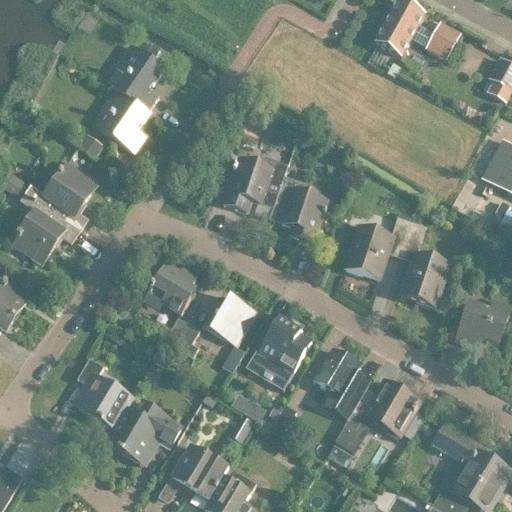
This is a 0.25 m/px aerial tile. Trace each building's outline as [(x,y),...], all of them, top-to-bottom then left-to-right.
[(459,36),(439,24),(433,35),(417,26),(423,15),(397,1),(373,42),(400,57),(410,39),(425,48),(425,49),(445,60),(459,36)] [(475,46),(468,42),(463,52),(470,56),(475,46)] [(155,58),(159,51),(152,46),(148,53),(155,58)] [(114,94),(143,113),(146,115),(157,99),(148,93),(163,71),(129,48),(114,70),(125,78),(114,94)] [(491,82),(485,94),(505,105),(511,94),(511,91),(511,67),(497,59),(486,80),(491,82)] [(143,113),(114,94),(112,92),(98,112),(108,119),(99,133),(132,156),(144,139),(131,130),(143,113)] [(293,135),(290,144),(295,146),(298,137),(293,135)] [(102,149),(86,137),(78,149),(94,160),(102,149)] [(511,197),(511,147),(501,142),(480,180),(511,197)] [(233,173),(222,207),(246,215),(250,203),(272,211),(283,179),(287,168),(263,160),(260,167),(238,159),(235,169),(233,168),(232,172),(233,173)] [(352,162),(347,171),(356,177),(362,167),(352,162)] [(29,189),(24,196),(79,234),(87,222),(76,215),(95,188),(65,167),(60,174),(56,172),(54,174),(58,177),(43,198),(29,189)] [(283,179),(272,211),(268,222),(290,230),(288,238),(312,246),(322,217),(323,217),(325,212),(323,212),(326,203),(303,195),(306,187),(283,179)] [(70,247),(79,234),(24,196),(19,204),(33,214),(24,226),(26,227),(19,237),(15,235),(13,238),(17,240),(13,246),(42,267),(60,240),(70,247)] [(501,220),(508,209),(500,204),(493,216),(495,217),(501,220)] [(410,219),(398,215),(396,221),(408,225),(410,219)] [(501,220),(495,217),(489,229),(495,233),(501,220)] [(400,254),(408,233),(410,226),(408,225),(396,221),(395,221),(389,239),(358,229),(343,273),(376,284),(388,250),(400,254)] [(422,238),(408,233),(400,254),(397,263),(411,267),(400,300),(432,311),(447,267),(416,256),(422,238)] [(159,309),(160,307),(179,318),(193,295),(189,292),(196,280),(177,270),(176,273),(164,266),(144,300),(159,309)] [(0,334),(2,332),(5,334),(22,309),(10,301),(15,294),(5,287),(6,284),(3,282),(1,284),(0,283),(0,334)] [(454,308),(459,310),(464,296),(459,294),(454,308)] [(233,349),(235,351),(256,315),(229,299),(222,312),(214,307),(200,330),(233,349)] [(454,343),(478,351),(481,342),(497,347),(509,309),(492,303),(489,313),(467,305),(454,343)] [(156,342),(174,352),(188,328),(177,321),(169,334),(163,330),(156,342)] [(261,352),(248,373),(281,393),(290,377),(310,345),(291,333),(293,330),(279,322),(261,352)] [(99,323),(94,330),(102,334),(106,327),(99,323)] [(188,328),(174,352),(191,362),(198,351),(191,347),(198,334),(188,328)] [(233,349),(221,370),(232,376),(244,356),(235,351),(233,349)] [(313,383),(312,384),(330,395),(322,409),(346,423),(369,385),(353,376),(358,369),(331,353),(313,383)] [(155,356),(151,363),(154,364),(159,367),(162,361),(155,356)] [(79,408),(113,429),(125,411),(131,401),(96,380),(102,370),(89,362),(76,383),(89,390),(79,408)] [(159,367),(154,364),(148,375),(158,381),(164,370),(159,367)] [(230,377),(216,401),(228,408),(242,384),(230,377)] [(348,422),(334,445),(344,452),(353,456),(367,435),(373,430),(382,435),(400,445),(404,438),(408,441),(421,419),(412,414),(418,404),(388,387),(382,398),(377,395),(361,422),(351,416),(348,422)] [(203,406),(211,410),(216,402),(208,397),(203,406)] [(231,410),(259,427),(266,414),(238,398),(231,410)] [(280,439),(295,414),(283,407),(269,432),(280,439)] [(145,422),(125,411),(113,429),(103,445),(139,466),(153,442),(168,451),(181,430),(151,413),(145,422)] [(242,419),(236,429),(247,436),(253,426),(242,419)] [(463,442),(442,429),(431,447),(461,464),(454,476),(460,480),(447,502),(439,497),(432,508),(437,511),(465,511),(469,506),(478,511),(486,511),(508,475),(484,460),(488,454),(465,440),(463,442)] [(210,474),(216,465),(188,448),(170,479),(197,495),(191,505),(202,511),(208,502),(209,503),(222,481),(210,474)] [(343,471),(350,458),(334,450),(327,462),(343,471)] [(0,500),(3,495),(10,499),(21,480),(2,469),(0,472),(0,500)] [(208,502),(202,511),(203,511),(251,511),(243,507),(249,498),(254,488),(229,473),(223,482),(222,481),(209,503),(208,502)]
